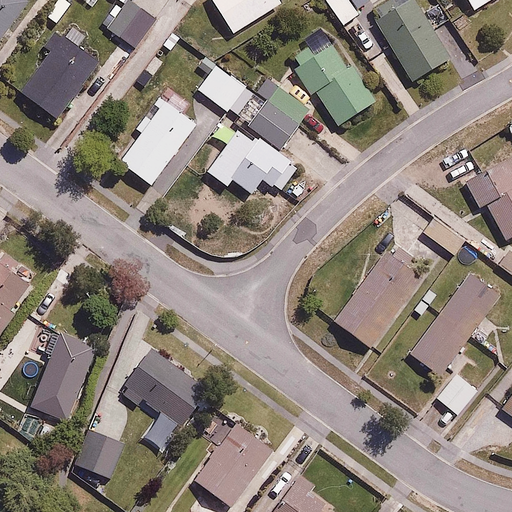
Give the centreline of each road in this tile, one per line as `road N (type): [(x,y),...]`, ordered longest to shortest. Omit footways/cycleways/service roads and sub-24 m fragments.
road 1 (residential): [(235,329),(301,238),(340,201),(456,112),(511,80)]
road 2 (residential): [(235,329),(448,485),(511,508)]
road 3 (residential): [(0,151),(235,329)]
